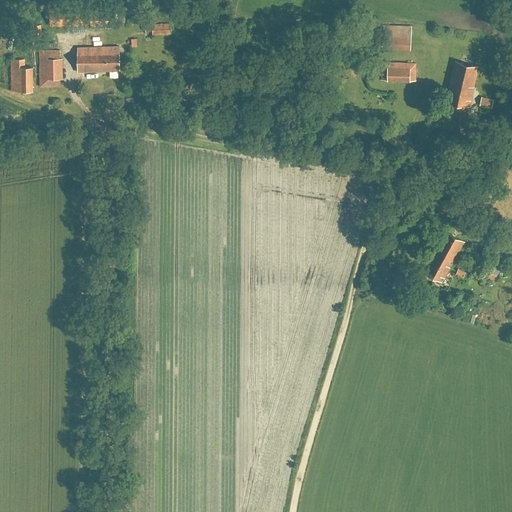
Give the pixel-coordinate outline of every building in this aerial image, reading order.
[(87,26),(87,9),(51,10),(51,26),(87,26)] [(91,26),(112,26),(112,13),(91,13),(91,26)] [(153,24),(153,35),(171,35),(170,24),(153,24)] [(384,25),(383,49),(411,50),(412,27),(384,25)] [(78,72),(120,71),(119,47),(78,48),(78,72)] [(41,87),(61,87),(60,50),(40,51),(41,87)] [(11,91),(34,91),(33,67),(25,67),(25,59),(11,59),(11,91)] [(469,107),(479,67),(455,62),(446,101),(469,107)] [(416,81),(416,63),(382,63),(382,80),(416,81)] [(492,109),(494,100),(482,97),(480,106),(492,109)] [(443,220),(450,215),(442,202),(434,206),(443,220)] [(443,283),(465,242),(446,232),(424,273),(443,283)] [(498,282),(506,253),(493,249),(486,279),(498,282)] [(463,280),(466,273),(459,270),(456,276),(463,280)]
